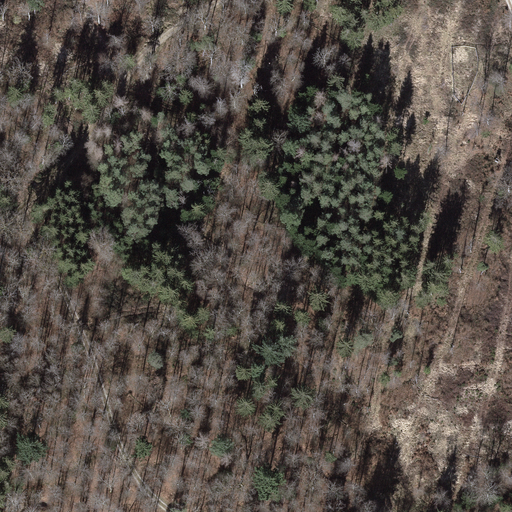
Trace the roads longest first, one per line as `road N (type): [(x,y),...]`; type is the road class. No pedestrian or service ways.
road 1 (track): [(185,511),(158,501),(124,459),(90,340),(26,210)]
road 2 (track): [(0,225),(26,210),(87,143),(149,50),(221,0)]
